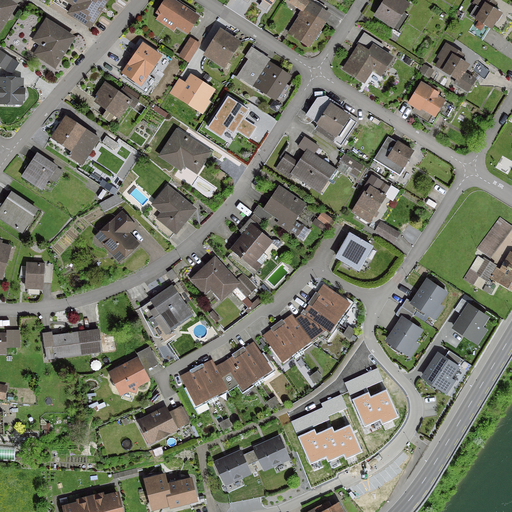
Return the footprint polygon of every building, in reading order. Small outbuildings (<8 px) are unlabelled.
[(0,0),(0,26),(13,6),(3,0),(0,0)] [(77,0),(69,13),(88,25),(104,0),(77,0)] [(159,8),(160,9),(158,13),(187,32),(192,26),(191,25),(195,17),(184,10),(186,8),(177,3),(176,5),(168,0),(165,0),(163,5),(162,4),(159,8)] [(240,0),(239,2),(259,14),(267,0),(240,0)] [(288,33),(307,45),(327,14),(307,1),(306,2),(303,0),(290,0),(289,2),(301,10),(298,15),(304,19),(299,27),(294,24),(288,33)] [(404,5),(396,0),(387,0),(377,15),(384,19),(385,17),(392,22),(390,25),(398,30),(407,16),(400,11),(404,5)] [(488,27),(489,28),(499,13),(491,8),(495,3),(489,0),(473,0),(472,3),(475,5),(469,15),(475,19),(467,32),(480,40),(488,27)] [(71,38),(48,24),(46,22),(34,40),(42,44),(41,46),(48,50),(43,59),(53,65),(71,38)] [(237,43),(220,32),(205,55),(214,61),(216,57),(224,62),(237,43)] [(349,59),(343,68),(362,81),(370,69),(379,75),(390,58),(378,50),(381,46),(364,35),(357,46),(363,49),(354,63),(349,59)] [(179,56),(187,61),(198,44),(190,39),(179,56)] [(124,71),(140,82),(158,56),(142,45),(129,64),(124,71)] [(473,80),(461,73),(466,65),(458,60),(462,55),(446,45),(438,57),(440,59),(436,67),(456,79),(454,83),(467,91),(473,80)] [(11,62),(0,55),(0,71),(5,74),(11,62)] [(287,87),(282,84),(288,75),(266,62),(262,63),(259,68),(247,60),(237,77),(253,87),(254,86),(273,98),(275,95),(280,99),(287,87)] [(477,62),(471,69),(481,78),(487,71),(477,62)] [(423,65),(418,73),(423,76),(428,68),(423,65)] [(216,90),(191,73),(185,82),(179,78),(170,93),(203,114),(211,101),(210,100),(216,90)] [(19,82),(0,81),(0,106),(18,107),(19,82)] [(106,109),(101,116),(113,125),(129,102),(104,84),(98,92),(101,94),(96,101),(106,109)] [(420,102),(412,114),(431,125),(438,114),(446,119),(453,107),(429,92),(430,91),(423,86),(415,99),(420,102)] [(249,109),(228,96),(207,129),(221,137),(227,129),(234,133),(236,130),(248,111),(249,109)] [(318,124),(331,106),(333,103),(325,98),(317,99),(306,116),(318,124)] [(355,123),(331,106),(318,124),(315,129),(340,146),(355,123)] [(250,112),(248,111),(236,130),(249,139),(257,127),(245,119),(250,112)] [(97,138),(66,117),(52,139),(70,151),(67,156),(80,165),(97,138)] [(191,162),(198,167),(207,153),(176,132),(160,156),(179,168),(182,163),(188,167),(191,162)] [(105,136),(101,142),(113,150),(117,144),(105,136)] [(411,151),(387,137),(373,159),(399,175),(402,170),(400,168),(411,151)] [(297,164),(284,156),(276,168),(289,177),(292,173),(319,191),(328,178),(331,180),(337,171),(327,165),(326,166),(305,152),(297,164)] [(35,154),(21,176),(35,186),(43,174),(54,182),(60,173),(54,169),(55,167),(35,154)] [(356,205),(352,212),(367,222),(388,188),(370,177),(361,191),(364,193),(356,205)] [(99,186),(113,195),(116,190),(106,184),(106,183),(102,180),(99,186)] [(174,232),(193,210),(167,188),(153,205),(169,217),(164,223),(174,232)] [(293,221),(304,205),(278,188),(263,208),(257,204),(252,213),(263,222),(273,215),(279,219),(276,223),(287,230),(287,229),(296,235),(302,227),(293,221)] [(30,206),(10,193),(0,207),(0,217),(21,232),(29,219),(23,216),(30,206)] [(98,204),(103,212),(123,201),(116,194),(98,204)] [(322,212),(318,217),(326,223),(330,218),(322,212)] [(113,221),(97,236),(118,260),(135,244),(126,234),(126,231),(132,226),(122,214),(114,221),(113,221)] [(511,227),(499,218),(476,249),(488,258),(511,227)] [(380,223),(375,231),(392,242),(397,233),(380,223)] [(269,241),(251,226),(233,248),(242,255),(240,258),(255,270),(262,262),(256,257),(269,241)] [(357,269),(370,247),(349,234),(336,257),(357,269)] [(0,273),(2,274),(9,248),(0,245),(0,242),(0,241),(0,273)] [(489,277),(511,290),(511,257),(506,268),(502,265),(499,270),(495,268),(489,277)] [(234,281),(214,259),(191,280),(199,288),(205,283),(220,298),(234,285),(245,297),(254,288),(241,274),(234,281)] [(482,260),(474,273),(485,280),(493,267),(482,260)] [(19,276),(25,276),(24,285),(42,286),(42,281),(50,281),(51,265),(26,263),(25,267),(21,267),(19,276)] [(448,294),(429,280),(412,302),(431,316),(448,294)] [(319,295),(311,306),(334,323),(338,325),(339,324),(341,325),(346,317),(344,316),(345,314),(342,312),(348,303),(323,285),(317,294),(319,295)] [(171,286),(140,308),(160,337),(191,315),(171,286)] [(308,340),(311,344),(319,337),(323,339),(334,323),(311,306),(309,305),(304,311),(306,313),(304,316),(301,314),(294,320),(308,340)] [(488,319),(469,307),(454,330),(473,342),(488,319)] [(284,324),(278,328),(299,356),(303,353),(301,351),(302,350),(300,347),(308,340),(294,320),(291,315),(282,322),(284,324)] [(420,328),(404,318),(391,340),(407,349),(420,328)] [(271,330),(262,336),(281,361),(290,354),(293,358),(294,357),(295,359),(299,356),(278,328),(273,332),(271,330)] [(50,334),(43,335),(46,359),(80,354),(100,352),(98,330),(51,336),(50,334)] [(351,334),(345,330),(342,335),(348,339),(351,334)] [(245,351),(239,355),(259,384),(263,381),(262,379),(263,378),(261,375),(270,369),(252,343),(243,349),(245,351)] [(150,352),(148,348),(136,354),(139,358),(150,352)] [(223,363),(214,367),(225,388),(236,381),(241,388),(250,382),(252,386),(254,385),(255,387),(259,384),(239,355),(234,359),(232,357),(223,363)] [(441,355),(425,378),(443,390),(459,368),(441,355)] [(146,379),(136,359),(116,370),(111,385),(134,392),(137,384),(146,379)] [(214,367),(211,361),(202,365),(203,368),(197,371),(212,402),(217,400),(216,398),(217,397),(216,393),(225,388),(214,367)] [(189,372),(180,376),(194,404),(204,399),(206,403),(207,402),(208,404),(212,402),(197,371),(191,374),(189,372)] [(316,371),(312,374),(317,380),(320,377),(316,371)] [(312,374),(309,377),(313,383),(317,380),(312,374)] [(368,393),(353,400),(365,426),(381,419),(383,423),(398,417),(386,391),(370,398),(368,393)] [(274,397),(270,399),(274,405),(278,403),(274,397)] [(179,408),(170,412),(177,427),(186,423),(179,408)] [(164,409),(139,422),(149,441),(174,429),(164,409)] [(314,430),(299,437),(311,463),(327,456),(329,461),(344,454),(346,458),(361,451),(350,426),(334,433),(332,428),(316,435),(314,430)] [(287,458),(278,438),(254,449),(263,468),(287,458)] [(0,460),(13,461),(14,447),(0,446),(0,460)] [(224,483),(248,472),(240,453),(216,463),(224,483)] [(151,511),(170,508),(166,488),(164,480),(145,483),(151,511)] [(195,503),(191,483),(166,488),(170,508),(195,503)] [(77,504),(63,507),(64,511),(120,511),(116,494),(102,498),(101,494),(92,497),(93,500),(86,502),(85,498),(76,501),(77,504)] [(341,511),(337,503),(329,507),(326,502),(307,511),(341,511)]
